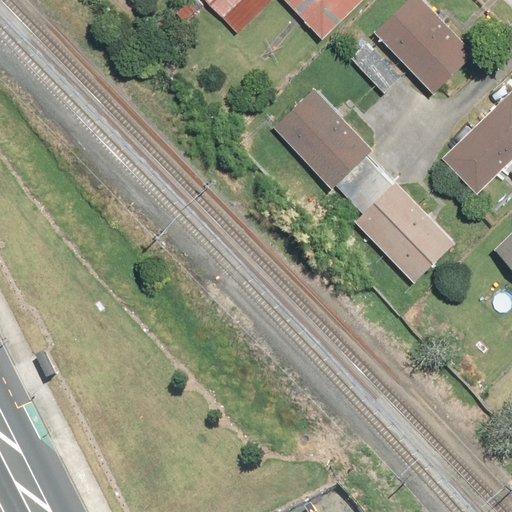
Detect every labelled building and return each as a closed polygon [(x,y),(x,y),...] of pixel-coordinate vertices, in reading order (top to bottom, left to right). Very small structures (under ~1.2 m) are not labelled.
[(208,0),(242,34),(277,0),(208,0)] [(300,0),(333,33),(366,0),(300,0)] [(440,0),(407,0),(383,24),(446,88),(487,48),(440,0)] [(404,77),(370,39),(351,55),(385,94),(404,77)] [(322,76),(279,118),(344,183),(386,142),(322,76)] [(511,83),(449,146),(491,189),(511,168),(511,83)] [(404,173),(362,214),(426,279),(468,238),(404,173)] [(511,228),(499,241),(511,254),(511,228)]
